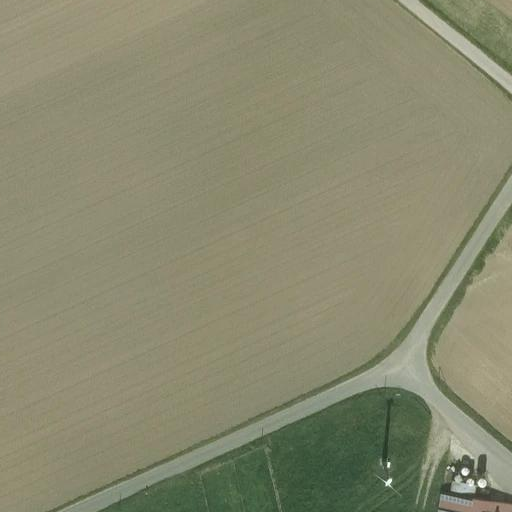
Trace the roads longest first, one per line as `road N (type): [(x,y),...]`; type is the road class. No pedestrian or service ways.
road 1 (unclassified): [(394,361),(80,511)]
road 2 (unclassified): [(511,188),(394,361)]
road 3 (unclassified): [(394,361),(511,463)]
